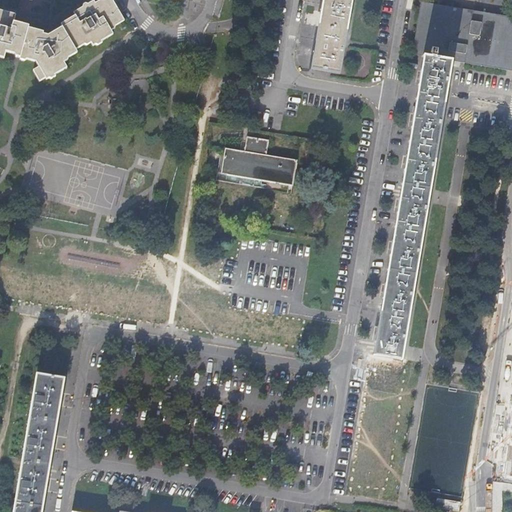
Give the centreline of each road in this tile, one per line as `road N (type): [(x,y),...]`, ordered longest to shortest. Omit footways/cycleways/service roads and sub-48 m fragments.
road 1 (residential): [(71,458),(304,500),(320,494),(388,100)]
road 2 (residential): [(482,511),(511,293)]
road 3 (residential): [(388,100),(292,74),(298,0)]
road 4 (residential): [(90,332),(71,458)]
